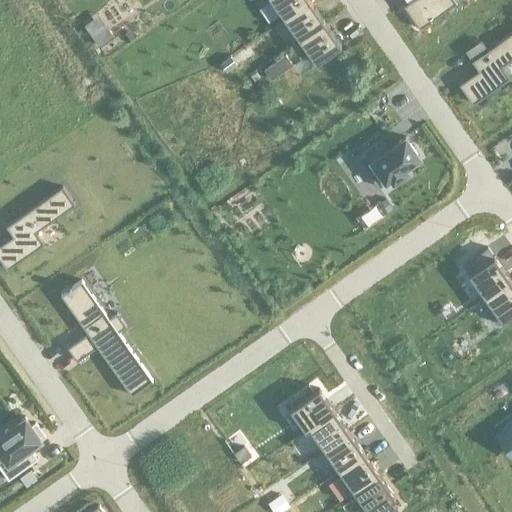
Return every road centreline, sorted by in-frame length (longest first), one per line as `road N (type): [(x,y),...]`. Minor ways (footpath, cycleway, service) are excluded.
road 1 (residential): [(309,319),(103,463)]
road 2 (residential): [(358,0),(490,188)]
road 3 (residential): [(490,188),(309,319)]
road 4 (residential): [(0,314),(103,463)]
road 5 (residential): [(412,465),(309,319)]
